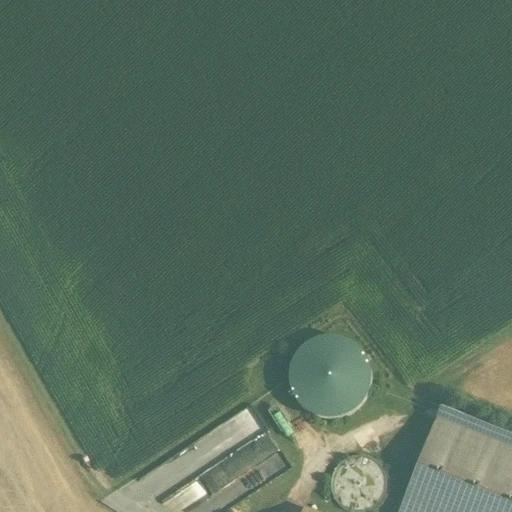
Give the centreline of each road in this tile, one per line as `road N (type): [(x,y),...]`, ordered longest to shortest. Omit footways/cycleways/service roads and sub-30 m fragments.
road 1 (track): [(511,336),(334,450),(291,511)]
road 2 (track): [(0,312),(97,481),(132,511)]
